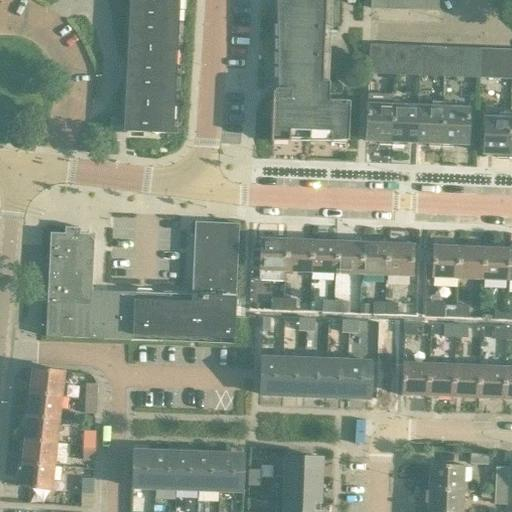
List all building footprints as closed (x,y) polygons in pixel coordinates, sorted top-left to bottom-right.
[(133,0),(133,9),(127,131),(129,131),(160,133),(161,133),(169,133),(175,0),(133,0)] [(275,0),(277,88),(276,88),(275,88),(274,89),(273,90),(272,91),(272,92),(272,93),(270,141),(289,141),(289,129),(330,131),(329,141),(347,144),(349,100),(328,99),(329,80),(322,80),(324,26),(340,27),(340,0),(275,0)] [(370,0),(371,10),(383,10),(383,0),(370,0)] [(383,0),(383,10),(394,10),(393,0),(383,0)] [(393,0),(394,10),(405,11),(405,0),(393,0)] [(405,0),(405,11),(416,11),(416,0),(405,0)] [(416,0),(416,11),(427,11),(427,0),(416,0)] [(427,0),(427,11),(439,11),(439,0),(427,0)] [(380,74),(393,75),(394,46),(381,46),(380,74)] [(394,46),(393,75),(405,75),(406,47),(394,46)] [(431,76),(443,77),(444,48),(432,48),(431,76)] [(444,48),(443,77),(455,77),(456,49),(444,48)] [(498,79),(510,80),(511,51),(499,50),(498,79)] [(367,105),(365,140),(379,141),(378,145),(390,145),(392,100),(392,95),(367,94),(367,105)] [(392,100),(390,145),(403,146),(403,142),(415,142),(417,107),(403,106),(403,101),(392,100)] [(417,107),(415,142),(428,143),(428,147),(440,147),(442,103),(431,102),(430,107),(417,107)] [(442,103),(440,147),(453,147),(453,144),(466,144),(467,109),(453,108),(453,103),(442,103)] [(495,158),(507,158),(509,113),(498,113),(498,118),(483,118),(481,153),(495,154),(495,158)] [(49,232),(46,303),(45,336),(233,344),(238,224),(204,223),(203,235),(193,235),(191,295),(91,290),(93,263),(92,263),(93,241),(87,235),(79,235),(80,228),(64,227),(63,233),(49,232)] [(259,281),(284,282),(285,271),(286,240),(276,239),(273,237),(264,237),(264,239),(261,239),(260,249),(252,249),(251,273),(259,273),(259,281)] [(286,240),(285,271),(310,272),(312,241),(286,240)] [(312,241),(310,272),(335,273),(336,242),(312,241)] [(336,242),(335,273),(360,274),(362,243),(336,242)] [(362,243),(360,274),(385,275),(387,244),(362,243)] [(387,244),(385,275),(412,277),(413,245),(387,244)] [(432,278),(457,279),(458,247),(433,246),(432,278)] [(458,247),(457,279),(482,280),(484,248),(458,247)] [(484,248),(482,280),(508,281),(509,249),(484,248)] [(270,298),(270,310),(283,311),(284,299),(270,298)] [(284,299),(283,311),(293,311),(294,299),(284,299)] [(321,301),(321,312),(333,313),(334,301),(321,301)] [(334,301),(333,313),(346,313),(347,302),(334,301)] [(372,303),(372,315),(384,315),(384,303),(372,303)] [(384,303),(384,315),(395,315),(396,304),(384,303)] [(444,305),(443,317),(455,318),(456,306),(444,305)] [(456,306),(455,318),(468,318),(468,306),(456,306)] [(494,320),(506,320),(506,308),(494,308),(494,320)] [(262,318),(262,330),(269,331),(270,318),(262,318)] [(298,319),(298,331),(306,332),(306,320),(298,319)] [(306,320),(306,332),(314,332),(314,320),(306,320)] [(341,321),(341,333),(349,333),(350,321),(341,321)] [(350,321),(349,333),(357,333),(357,322),(350,321)] [(405,324),(404,336),(416,336),(416,324),(405,324)] [(443,337),(455,337),(455,326),(443,325),(443,337)] [(455,326),(455,337),(467,338),(467,326),(455,326)] [(493,340),(506,340),(506,328),(494,328),(493,340)] [(260,356),(259,395),(281,396),(282,357),(260,356)] [(282,357),(281,396),(303,397),(304,358),(282,357)] [(304,358),(303,397),(325,397),(326,358),(304,358)] [(326,358),(325,397),(347,398),(348,359),(326,358)] [(348,359),(347,398),(369,399),(369,383),(370,360),(348,359)] [(403,364),(402,395),(426,396),(427,365),(403,364)] [(427,365),(426,396),(450,397),(452,366),(427,365)] [(452,366),(450,397),(477,398),(479,367),(452,366)] [(479,367),(477,398),(503,399),(505,368),(479,367)] [(511,368),(505,368),(503,399),(511,399),(511,368)] [(32,369),(30,393),(61,397),(64,373),(32,369)] [(85,385),(85,399),(96,399),(97,385),(85,385)] [(30,393),(27,418),(58,421),(61,397),(30,393)] [(84,414),(95,414),(96,399),(85,399),(84,414)] [(27,418),(24,441),(56,445),(58,421),(27,418)] [(83,431),(83,446),(94,446),(95,432),(83,431)] [(24,441),(22,464),(53,467),(81,470),(82,461),(82,460),(54,457),(56,445),(24,441)] [(83,446),(82,460),(82,461),(94,461),(94,446),(83,446)] [(133,451),(131,490),(153,490),(155,452),(133,451)] [(155,452),(153,490),(175,491),(177,452),(155,452)] [(177,452),(175,491),(197,492),(199,453),(177,452)] [(199,453),(197,492),(219,493),(221,454),(199,453)] [(221,454),(219,493),(241,493),(243,455),(221,454)] [(282,456),(281,478),(320,480),(321,458),(282,456)] [(51,491),(53,467),(22,464),(19,487),(51,491)] [(429,464),(427,511),(460,511),(463,465),(429,464)] [(495,468),(494,504),(505,505),(506,468),(495,468)] [(247,477),(247,486),(248,486),(260,487),(260,478),(260,471),(260,470),(248,470),(248,471),(247,477)] [(281,478),(281,500),(320,501),(320,480),(281,478)] [(81,479),(81,494),(92,494),(93,479),(81,479)] [(281,500),(280,511),(319,511),(320,501),(281,500)]
